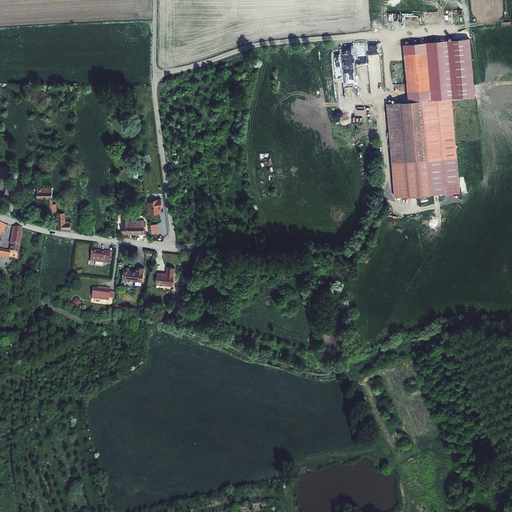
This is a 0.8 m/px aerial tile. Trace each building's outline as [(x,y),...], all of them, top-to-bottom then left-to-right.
[(470,40),(404,44),(405,54),(427,52),(431,100),(452,98),(475,96),(470,40)] [(358,94),(384,92),(381,47),(355,49),(358,94)] [(427,52),(405,54),(408,101),(387,103),(391,163),(456,158),(452,98),(431,100),(427,52)] [(456,158),(391,163),(394,198),(445,193),(444,185),(459,184),(456,158)] [(10,196),(11,195),(13,195),(16,186),(14,185),(12,192),(6,190),(5,194),(10,196)] [(50,187),(37,187),(37,197),(48,197),(49,213),(51,213),(53,213),(52,204),(52,190),(50,190),(50,187)] [(148,204),(149,215),(160,214),(159,209),(162,209),(161,201),(154,202),(154,203),(148,204)] [(65,204),(52,204),(53,213),(58,213),(59,229),(71,229),(71,221),(65,221),(65,212),(64,212),(64,207),(65,207),(65,204)] [(121,212),(120,231),(133,232),(133,233),(137,234),(138,233),(138,220),(126,219),(126,212),(121,212)] [(5,224),(0,223),(0,255),(9,258),(10,252),(0,249),(0,233),(1,230),(4,231),(5,224)] [(22,229),(14,227),(11,244),(12,245),(11,252),(18,253),(22,229)] [(97,252),(89,251),(88,262),(107,264),(108,252),(97,251),(97,252)] [(121,267),(120,279),(133,281),(133,284),(139,285),(141,267),(134,266),(134,270),(126,269),(127,267),(121,267)] [(154,273),(152,283),(170,286),(173,268),(165,267),(164,274),(154,273)] [(277,277),(278,282),(282,283),(286,281),(287,278),(285,274),(280,274),(277,277)] [(95,289),(89,288),(88,299),(107,301),(108,289),(103,288),(103,290),(95,289)] [(77,297),(71,302),(76,307),(81,302),(77,297)]
